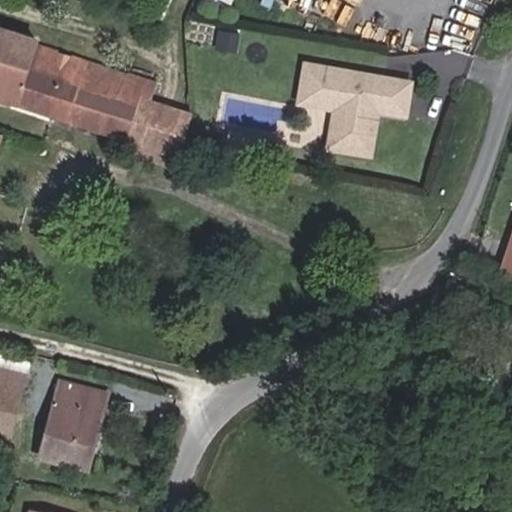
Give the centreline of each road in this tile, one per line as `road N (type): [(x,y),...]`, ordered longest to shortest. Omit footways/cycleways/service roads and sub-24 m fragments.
road 1 (unclassified): [(511,99),(472,193),(415,283),(317,356),(232,402),(217,426),(199,511)]
road 2 (track): [(232,402),(143,368),(0,331)]
